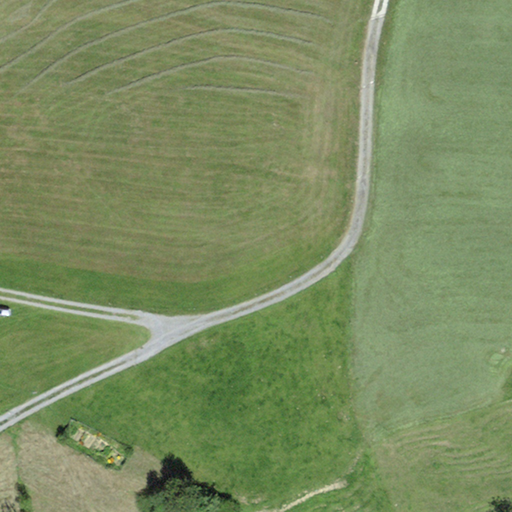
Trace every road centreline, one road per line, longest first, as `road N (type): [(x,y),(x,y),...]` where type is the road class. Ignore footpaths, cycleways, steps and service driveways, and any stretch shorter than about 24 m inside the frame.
road 1 (track): [(0,424),(328,268),(352,243),(382,0)]
road 2 (track): [(0,295),(151,321),(180,334)]
